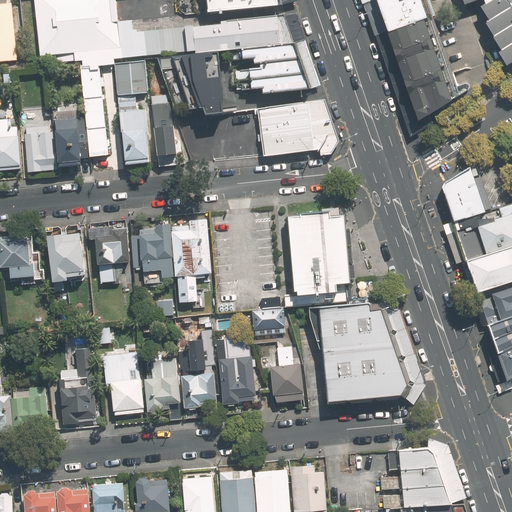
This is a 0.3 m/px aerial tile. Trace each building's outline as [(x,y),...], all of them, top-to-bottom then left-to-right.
[(112,0),(38,0),(45,63),(119,56),(112,0)] [(379,0),(390,32),(430,20),(423,0),(379,0)] [(504,65),(511,60),(511,0),(460,0),(462,4),(473,0),(482,0),(484,4),(479,6),(488,20),(484,22),(493,35),(490,36),(500,49),(495,52),(504,65)] [(0,61),(18,59),(11,2),(0,3),(0,61)] [(194,50),(194,53),(245,48),(292,43),(283,14),(191,24),(194,50)] [(194,50),(191,24),(137,29),(136,19),(122,20),(126,56),(147,54),(160,53),(190,50),(194,50)] [(430,20),(390,32),(417,119),(455,97),(430,20)] [(262,60),(296,56),(292,43),(245,48),(245,56),(256,55),(257,61),(262,60)] [(161,58),(178,110),(205,107),(187,54),(161,58)] [(296,56),(262,60),(262,65),(237,68),(237,78),(251,77),(301,71),(296,56)] [(144,61),(115,64),(119,96),(147,94),(144,61)] [(101,66),(84,67),(92,156),(110,155),(101,66)] [(301,71),(251,77),(252,87),(264,86),(264,90),(306,86),(301,71)] [(496,92),(488,81),(480,86),(488,98),(496,92)] [(173,102),(151,104),(156,156),(178,154),(173,102)] [(310,103),(258,109),(264,156),(324,150),(310,103)] [(82,107),(59,109),(64,163),(89,161),(88,157),(92,157),(88,115),(82,116),(82,107)] [(146,109),(121,112),(126,164),(151,162),(146,109)] [(14,118),(0,118),(0,168),(25,168),(23,124),(14,124),(14,118)] [(45,118),(25,119),(29,173),(56,171),(55,162),(62,162),(62,151),(57,152),(55,127),(50,128),(50,124),(46,124),(45,118)] [(441,185),(452,221),(492,209),(477,165),(470,167),(441,185)] [(511,203),(448,225),(462,262),(511,245),(511,203)] [(343,211),(287,216),(294,295),(350,291),(343,211)] [(195,224),(177,225),(183,304),(202,303),(200,277),(210,276),(210,271),(217,271),(213,216),(195,217),(195,224)] [(178,276),(175,221),(162,222),(162,229),(145,230),(147,268),(165,267),(166,276),(178,276)] [(93,238),(97,238),(101,285),(120,283),(118,263),(135,262),(132,225),(121,226),(121,223),(92,225),(93,238)] [(9,236),(1,236),(4,266),(10,266),(11,281),(20,280),(20,284),(36,283),(36,279),(46,278),(46,268),(42,268),(41,250),(33,251),(32,231),(8,232),(9,236)] [(84,232),(52,234),(55,279),(71,278),(70,271),(87,270),(84,232)] [(511,246),(465,262),(475,292),(511,280),(511,246)] [(511,282),(478,293),(487,323),(511,314),(511,282)] [(176,297),(157,298),(158,315),(177,314),(176,297)] [(320,306),(327,402),(401,395),(410,382),(382,309),(368,309),(366,302),(320,306)] [(287,308),(257,309),(258,333),(288,332),(287,308)] [(511,315),(487,324),(496,353),(511,345),(511,315)] [(163,318),(145,319),(146,332),(164,331),(163,318)] [(113,324),(97,325),(98,343),(115,342),(113,324)] [(190,330),(179,331),(181,353),(192,353),(190,330)] [(220,364),(224,363),(228,402),(262,399),(258,355),(230,358),(228,338),(218,339),(220,364)] [(102,418),(96,343),(78,345),(80,372),(74,372),(73,370),(63,371),(67,421),(102,418)] [(134,350),(133,344),(117,346),(117,352),(109,353),(111,380),(117,379),(120,414),(148,411),(142,349),(134,350)] [(278,365),(271,365),(274,403),(307,400),(304,365),(296,365),(294,346),(276,348),(278,365)] [(511,377),(511,346),(497,354),(505,382),(511,377)] [(155,377),(149,377),(153,411),(171,409),(171,402),(185,401),(181,356),(166,357),(166,353),(153,355),(155,377)] [(216,363),(185,366),(189,407),(207,405),(206,399),(223,397),(220,370),(217,371),(216,363)] [(0,433),(17,432),(14,394),(4,395),(2,372),(0,372),(0,433)] [(32,390),(16,391),(18,427),(34,426),(33,414),(52,413),(50,383),(32,384),(32,390)] [(390,467),(401,467),(437,463),(433,450),(429,445),(389,448),(390,467)] [(320,463),(296,463),(297,511),(329,511),(329,468),(320,468),(320,463)] [(401,467),(403,486),(443,481),(437,463),(401,467)] [(294,511),(293,468),(260,470),(261,511),(294,511)] [(259,511),(257,469),(223,470),(225,511),(259,511)] [(219,510),(217,475),(187,476),(188,511),(221,511),(221,510),(219,510)] [(171,511),(170,476),(139,477),(140,511),(171,511)] [(128,511),(127,481),(95,483),(96,511),(128,511)] [(403,486),(404,507),(451,503),(443,481),(403,486)] [(95,511),(94,486),(62,488),(63,511),(95,511)] [(61,511),(59,489),(28,492),(29,511),(61,511)] [(16,511),(16,494),(0,494),(0,511),(16,511)] [(453,511),(451,503),(404,507),(401,507),(401,511),(453,511)]
